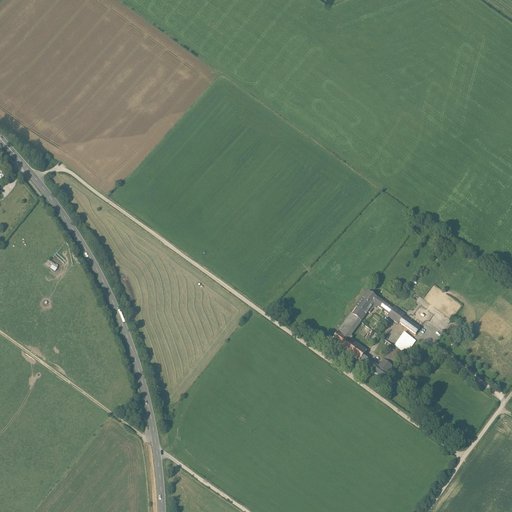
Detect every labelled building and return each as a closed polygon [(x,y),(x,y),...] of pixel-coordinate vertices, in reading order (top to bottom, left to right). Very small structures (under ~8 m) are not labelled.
[(52,258),(51,261),(48,259),(45,264),(55,271),(60,263),(52,258)] [(368,292),(362,300),(371,307),(373,304),(388,315),(392,310),(368,292)] [(366,315),(371,307),(362,300),(356,308),(366,315)] [(397,325),(399,323),(403,317),(404,315),(394,307),(392,310),(388,315),(387,318),(397,325)] [(356,308),(350,316),(360,323),(366,315),(356,308)] [(348,339),(360,323),(350,316),(331,342),(339,348),(338,350),(340,352),(342,350),(361,364),(371,371),(375,366),(365,359),(363,357),(366,352),(348,339)] [(419,330),(403,317),(399,323),(415,335),(419,330)] [(415,341),(404,333),(384,361),(392,367),(402,353),(406,355),(415,341)] [(375,366),(371,371),(382,380),(392,367),(384,361),(380,366),(379,366),(377,368),(375,366)]
